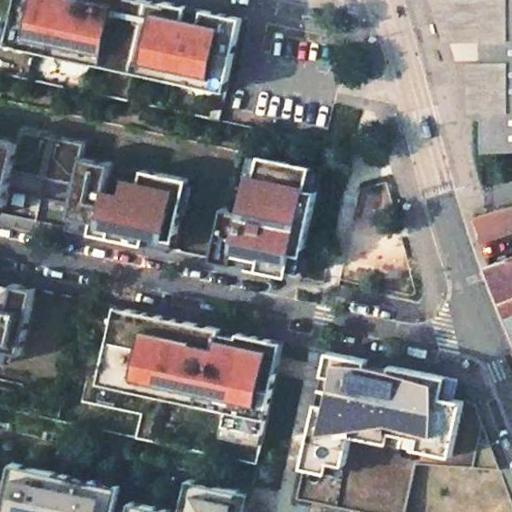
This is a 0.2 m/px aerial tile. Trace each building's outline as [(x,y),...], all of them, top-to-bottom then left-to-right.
[(17,0),(8,43),(135,71),(150,0),(17,0)] [(165,3),(150,0),(135,71),(228,91),(244,17),(166,1),(165,3)] [(495,61),(493,0),(437,0),(451,41),(486,40),(486,61),(495,61)] [(511,0),(493,0),(495,61),(486,61),(474,61),(476,112),(488,112),(489,112),(490,138),(511,137),(511,0)] [(511,150),(511,137),(490,138),(489,112),(488,112),(489,151),(511,150)] [(0,203),(7,205),(10,191),(72,204),(69,218),(94,224),(92,233),(145,245),(147,236),(176,242),(182,213),(188,185),(189,180),(144,170),(140,185),(110,178),(113,164),(84,157),(87,143),(22,129),(19,143),(0,139),(0,203)] [(261,155),(254,153),(249,177),(256,178),(261,155)] [(313,166),(261,155),(256,178),(253,178),(245,212),(225,207),(214,260),(259,269),(261,259),(291,266),(294,254),(304,256),(317,196),(307,194),(312,171),(313,166)] [(144,170),(113,164),(110,178),(140,185),(144,170)] [(322,173),(312,171),(307,194),(317,196),(322,173)] [(197,187),(188,185),(182,213),(191,215),(197,187)] [(511,208),(478,217),(476,219),(482,242),(511,233),(511,260),(490,267),(500,293),(504,304),(511,300),(511,208)] [(69,218),(67,228),(92,233),(94,224),(69,218)] [(176,242),(147,236),(145,245),(174,251),(176,242)] [(304,256),(294,254),(291,266),(301,268),(304,256)] [(291,266),(261,259),(259,269),(289,276),(291,266)] [(0,305),(9,307),(14,283),(0,279),(0,305)] [(0,348),(12,352),(22,354),(36,288),(14,283),(9,307),(0,305),(0,348)] [(222,328),(117,305),(101,382),(229,410),(226,425),(265,433),(285,341),(240,332),(238,338),(221,335),(222,328)] [(240,332),(222,328),(221,335),(238,338),(240,332)] [(12,352),(0,348),(0,359),(10,361),(12,352)] [(459,379),(329,351),(304,467),(344,476),(353,436),(452,457),(464,402),(454,400),(459,379)] [(116,511),(122,485),(14,462),(3,511),(116,511)] [(247,511),(252,493),(190,479),(183,511),(133,501),(130,511),(247,511)]
